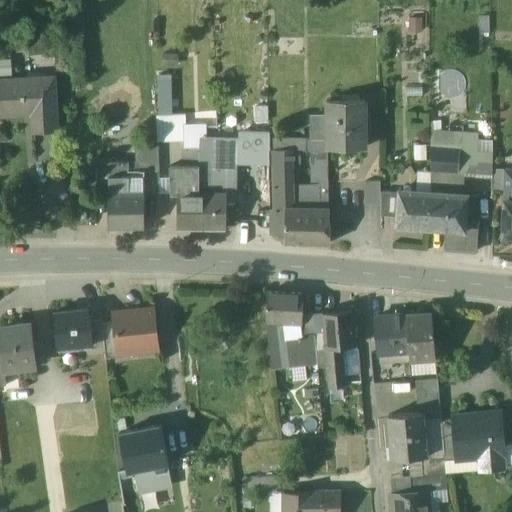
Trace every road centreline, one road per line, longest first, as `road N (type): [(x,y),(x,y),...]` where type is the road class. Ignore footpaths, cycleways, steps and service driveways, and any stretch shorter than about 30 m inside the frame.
road 1 (secondary): [(365,274),(163,260),(0,262)]
road 2 (residential): [(383,511),(365,274)]
road 3 (secondary): [(511,289),(365,274)]
